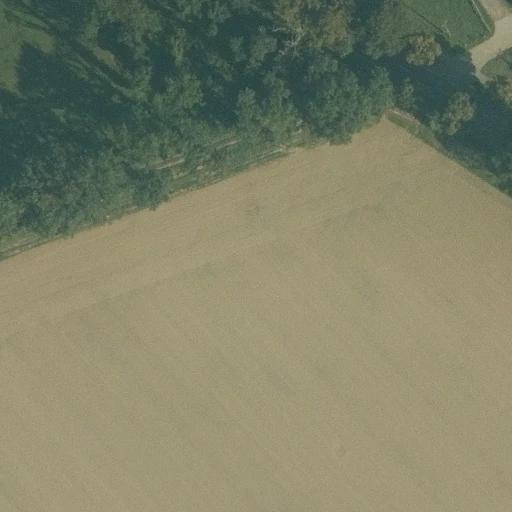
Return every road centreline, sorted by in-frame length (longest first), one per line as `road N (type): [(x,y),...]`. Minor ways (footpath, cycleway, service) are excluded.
road 1 (track): [(395,62),(264,132),(0,216)]
road 2 (secondary): [(511,132),(288,0)]
